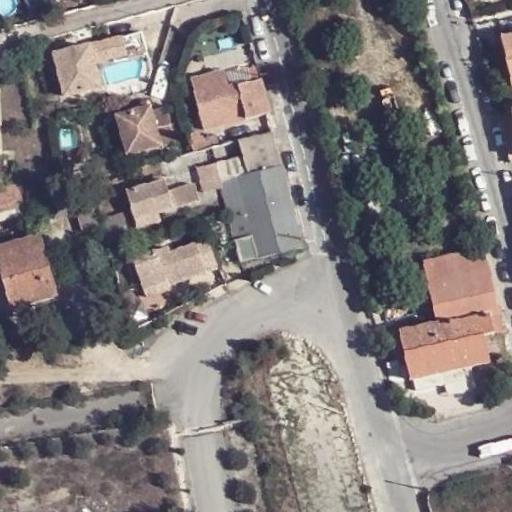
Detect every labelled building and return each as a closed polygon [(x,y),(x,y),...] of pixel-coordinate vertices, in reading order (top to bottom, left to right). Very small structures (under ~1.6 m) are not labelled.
[(139,33),(52,56),(63,98),(98,89),(93,69),(145,56),(139,33)] [(511,39),(503,42),(511,80),(511,39)] [(271,113),(263,80),(235,87),(231,70),(196,80),(208,129),(271,113)] [(148,99),(114,108),(126,156),(175,144),(166,110),(152,114),(148,99)] [(218,168),(223,183),(284,167),(271,113),(214,127),(225,167),(218,168)] [(25,182),(52,178),(45,123),(17,126),(25,182)] [(114,175),(123,172),(119,156),(89,163),(92,181),(94,181),(114,175)] [(223,194),(245,263),(247,263),(276,254),(304,246),(284,167),(223,183),(223,194)] [(197,174),(204,200),(223,194),(223,183),(218,168),(197,174)] [(167,191),(165,182),(126,193),(133,220),(172,209),(167,191)] [(167,191),(172,209),(198,201),(192,184),(167,191)] [(67,189),(47,194),(54,220),(77,214),(72,193),(69,188),(67,189)] [(88,189),(72,193),(77,214),(92,211),(88,189)] [(23,201),(0,207),(0,221),(27,214),(23,201)] [(218,269),(208,238),(169,252),(167,247),(132,258),(142,288),(165,280),(167,286),(218,269)] [(0,268),(11,309),(48,300),(41,273),(48,271),(43,254),(40,239),(0,249),(0,268)] [(492,271),(486,248),(448,257),(452,280),(492,271)] [(425,262),(430,285),(452,280),(448,257),(425,262)] [(54,298),(62,304),(54,270),(48,271),(54,298)] [(54,298),(48,271),(41,273),(48,300),(54,298)] [(492,271),(452,280),(430,285),(439,325),(443,345),(457,342),(456,340),(484,334),(502,330),(502,332),(506,331),(492,271)] [(145,300),(169,292),(167,286),(165,280),(142,288),(145,300)] [(62,304),(54,298),(48,300),(11,309),(13,317),(62,304)] [(56,321),(60,343),(90,337),(87,316),(56,321)] [(411,381),(492,362),(484,334),(456,340),(457,342),(443,345),(439,325),(400,334),(411,381)] [(511,511),(511,496),(478,501),(478,511),(511,511)]
